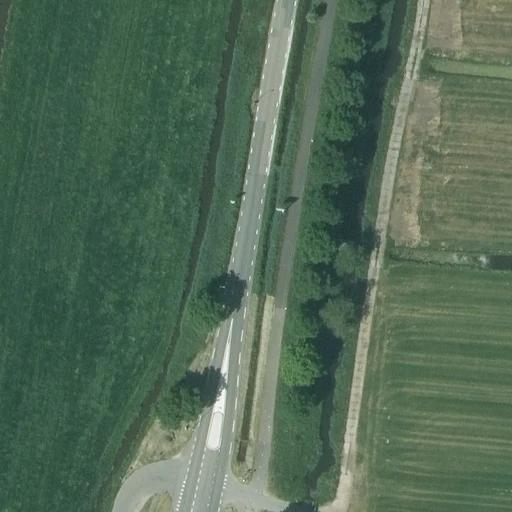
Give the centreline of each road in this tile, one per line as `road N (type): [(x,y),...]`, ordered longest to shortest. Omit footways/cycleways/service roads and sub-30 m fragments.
road 1 (track): [(336,511),(422,0)]
road 2 (tertiary): [(233,294),(286,0)]
road 3 (tertiary): [(217,490),(233,294)]
road 4 (tertiary): [(233,294),(189,483)]
